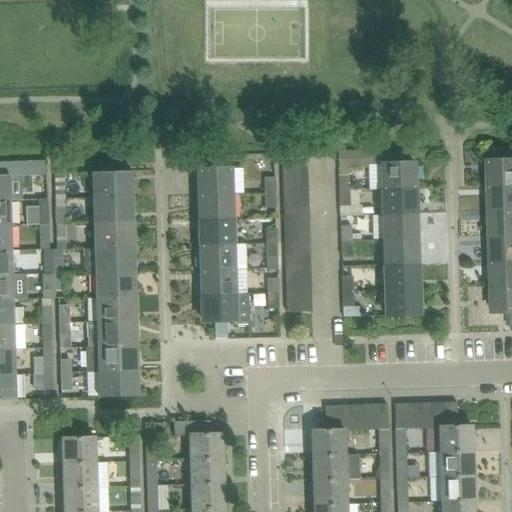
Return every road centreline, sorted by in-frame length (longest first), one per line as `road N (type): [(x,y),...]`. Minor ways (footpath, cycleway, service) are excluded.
road 1 (residential): [(511,372),(264,386)]
road 2 (residential): [(262,511),(264,386)]
